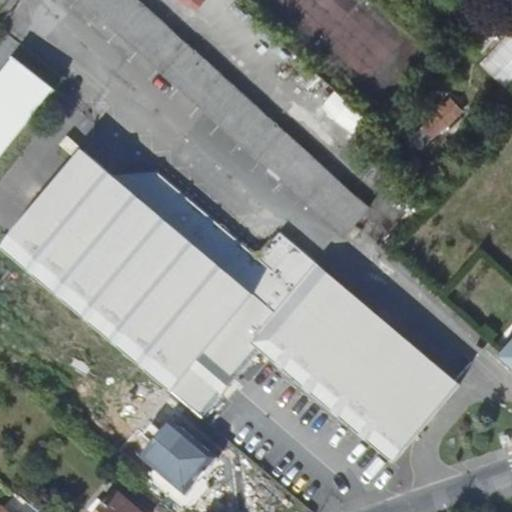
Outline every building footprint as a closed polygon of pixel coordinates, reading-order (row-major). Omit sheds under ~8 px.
[(79,0),(346,238),(369,211),(133,0),(79,0)] [(482,61),(509,86),(511,83),(511,0),(497,0),(488,11),(510,31),(482,61)] [(0,151),(50,89),(15,63),(0,81),(0,151)] [(462,115),(451,103),(436,116),(438,119),(416,140),(423,148),(446,127),(447,128),(462,115)] [(76,157),(82,149),(68,137),(61,144),(76,157)] [(18,262),(204,422),(261,355),(394,467),(398,464),(462,390),(284,236),(262,260),(162,174),(115,174),(86,150),(2,249),(18,262)] [(511,339),(499,354),(511,365),(511,339)] [(144,461),(155,472),(187,499),(202,481),(219,462),(176,424),(144,461)] [(208,487),(202,481),(187,499),(155,472),(150,477),(151,487),(180,511),(195,511),(210,495),(208,487)] [(139,511),(119,494),(103,511),(139,511)]
